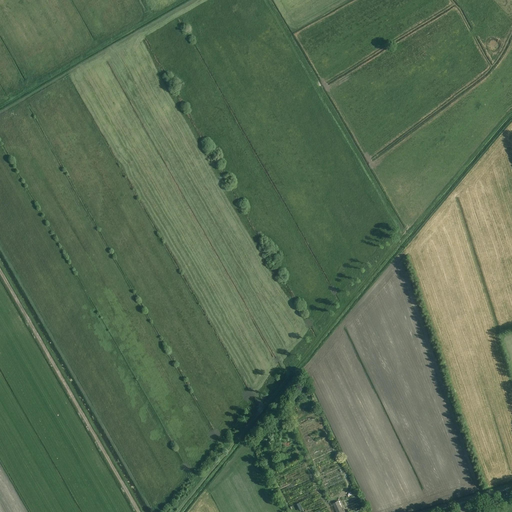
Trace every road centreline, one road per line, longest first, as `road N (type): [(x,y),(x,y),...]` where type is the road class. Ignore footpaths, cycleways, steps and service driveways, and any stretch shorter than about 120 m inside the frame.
road 1 (track): [(179,511),(403,238)]
road 2 (track): [(140,511),(0,270)]
